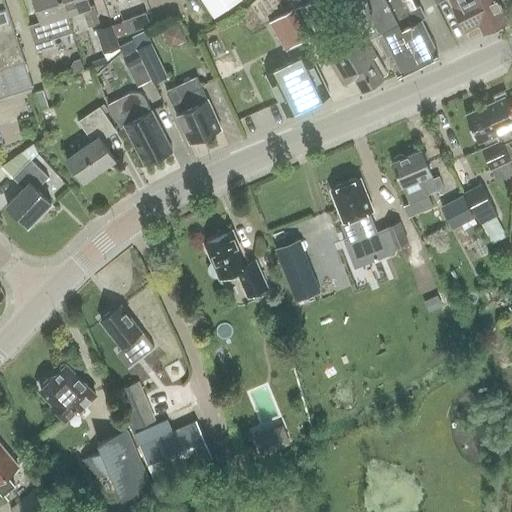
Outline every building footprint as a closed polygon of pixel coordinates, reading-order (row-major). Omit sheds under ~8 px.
[(0,0),(0,96),(32,87),(3,0),(0,0)] [(65,15),(60,0),(32,0),(39,21),(28,25),(36,51),(53,46),(51,39),(71,33),(65,15)] [(60,0),(65,15),(83,10),(88,27),(98,24),(92,5),(89,6),(86,0),(60,0)] [(201,0),(213,18),(239,0),(201,0)] [(289,0),(295,9),(308,0),(289,0)] [(404,0),(346,0),(348,2),(351,1),(369,37),(378,33),(398,75),(438,56),(420,20),(424,18),(419,7),(410,11),(404,0)] [(432,0),(435,4),(443,0),(448,0),(464,31),(478,24),(482,33),(508,20),(497,0),(432,0)] [(265,75),(271,86),(270,90),(273,96),(277,98),(285,116),(329,95),(309,54),(305,56),(299,44),(310,37),(293,9),(269,24),(276,35),(286,52),(290,49),(296,61),(265,75)] [(122,21),(126,34),(150,26),(146,12),(122,21)] [(170,47),(186,40),(178,24),(162,32),(170,47)] [(95,31),(103,54),(120,48),(112,25),(95,31)] [(362,92),(383,78),(371,59),(375,56),(361,32),(324,55),(343,86),(354,80),(362,92)] [(136,49),(142,63),(143,62),(152,82),(165,76),(146,33),(132,39),(136,49)] [(128,69),(142,63),(136,49),(122,56),(128,69)] [(71,74),(83,70),(79,58),(77,59),(75,60),(74,61),(72,62),(71,64),(70,65),(70,67),(70,70),(70,71),(71,74)] [(105,58),(91,63),(94,73),(109,68),(105,58)] [(221,130),(207,100),(196,77),(165,91),(189,145),(221,130)] [(33,92),(39,111),(48,108),(42,90),(33,92)] [(107,104),(113,116),(120,129),(124,126),(145,166),(171,152),(142,96),(138,93),(133,92),(128,94),(107,104)] [(485,106),(503,144),(511,140),(511,136),(508,129),(511,126),(511,106),(511,107),(506,96),(485,106)] [(479,142),(483,140),(486,146),(481,149),(490,169),(510,160),(503,144),(485,106),(466,114),(479,142)] [(101,140),(115,130),(99,107),(78,122),(91,142),(67,158),(83,181),(114,160),(101,140)] [(397,155),(393,159),(394,161),(392,162),(402,186),(403,186),(408,198),(426,191),(427,194),(444,187),(440,177),(434,179),(421,150),(404,157),(403,155),(397,155)] [(28,227),(51,203),(36,189),(47,177),(29,159),(11,178),(22,188),(6,205),(28,227)] [(347,220),(363,261),(386,252),(370,211),(373,210),(361,178),(331,190),(344,221),(347,220)] [(496,213),(482,187),(465,195),(479,222),(496,213)] [(441,207),(452,229),(462,225),(466,234),(478,228),(463,196),(441,207)] [(402,219),(390,222),(396,244),(408,241),(402,219)] [(207,271),(208,272),(209,274),(210,275),(212,276),(215,277),(216,277),(218,277),(219,276),(220,277),(236,270),(247,296),(268,288),(256,260),(246,264),(232,231),(205,242),(213,261),(212,262),(210,263),(209,264),(208,266),(208,267),(207,269),(207,271)] [(304,253),(280,263),(295,300),(319,290),(304,253)] [(143,356),(154,347),(132,318),(131,319),(121,306),(101,321),(123,349),(132,342),(143,356)] [(79,412),(96,395),(66,366),(54,378),(54,377),(52,379),(49,378),(42,385),(43,389),(41,391),(55,405),(54,407),(55,407),(53,411),(61,419),(65,417),(66,418),(76,408),(79,412)] [(131,410),(137,424),(172,409),(165,395),(131,410)] [(156,482),(212,458),(195,419),(139,443),(156,482)] [(262,449),(288,438),(281,421),(255,431),(262,449)] [(123,500),(153,487),(128,431),(101,443),(103,446),(78,456),(86,474),(107,464),(123,500)] [(7,476),(18,466),(0,443),(0,491),(4,496),(15,487),(7,476)] [(50,511),(51,511),(34,490),(10,509),(12,511),(50,511)]
